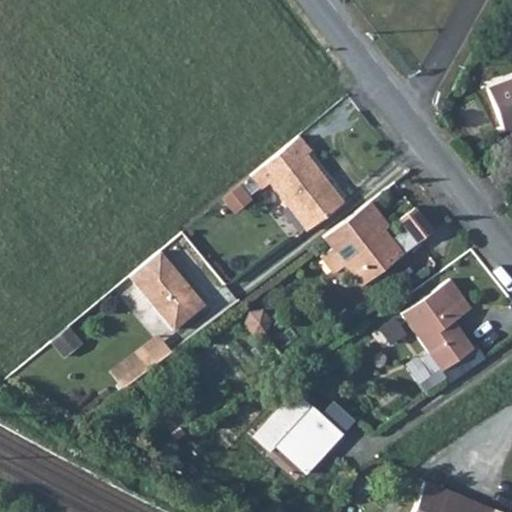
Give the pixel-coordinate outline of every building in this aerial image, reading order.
[(254,189),(261,184),(299,232),(337,202),(298,153),(303,149),(291,136),(243,176),(254,189)] [(373,223),(378,219),(365,202),(318,238),(327,248),(316,257),(329,274),(340,266),(356,287),(428,233),(411,209),(396,220),(403,229),(388,241),(381,232),(373,223)] [(155,250),(124,276),(168,329),(199,304),(155,250)] [(401,312),(441,369),(472,348),(474,344),(465,330),(457,329),(451,321),(472,306),(452,277),(401,312)] [(108,374),(120,389),(168,353),(155,337),(108,374)] [(318,416),(289,392),(251,437),(302,481),(354,421),(331,402),(318,416)] [(399,511),(497,511),(425,482),(423,486),(418,483),(407,506),(404,504),(399,511)]
